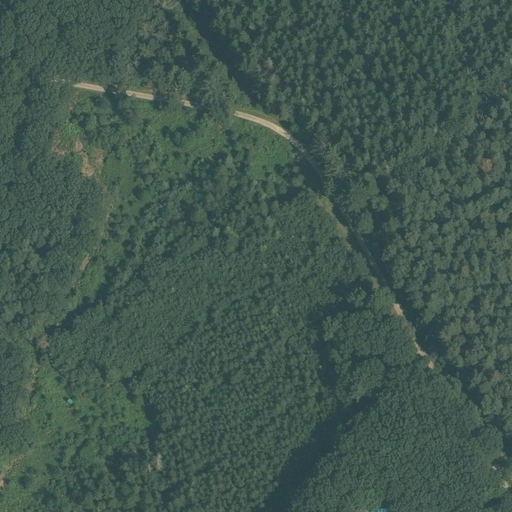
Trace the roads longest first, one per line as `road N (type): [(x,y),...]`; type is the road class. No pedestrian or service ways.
road 1 (track): [(425,355),(316,170),(278,131),(0,64)]
road 2 (track): [(352,229),(511,87)]
road 3 (track): [(511,506),(425,355)]
